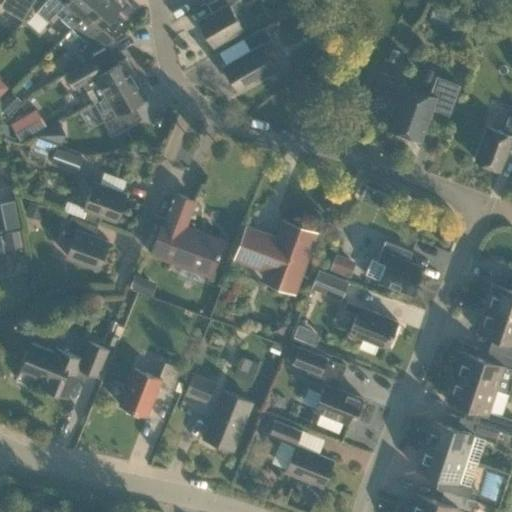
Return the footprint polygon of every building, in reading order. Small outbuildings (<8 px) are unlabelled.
[(3,0),(1,4),(21,17),(32,0),(3,0)] [(48,20),(55,12),(71,26),(81,16),(94,0),(44,0),(36,10),(48,20)] [(116,0),(94,0),(81,16),(71,26),(88,41),(81,49),(89,56),(118,40),(101,26),(121,4),(116,0)] [(213,12),(199,20),(212,43),(242,26),(229,3),(234,0),(210,0),(207,2),(213,12)] [(434,3),(429,15),(448,22),(452,10),(434,3)] [(271,37),(264,25),(243,36),(250,48),(224,63),(239,90),(276,69),(261,43),(271,37)] [(136,76),(125,57),(101,71),(93,58),(67,73),(74,86),(82,82),(93,101),(105,94),(136,76)] [(459,84),(437,75),(430,94),(404,84),(388,126),(419,138),(431,106),(448,113),(459,84)] [(104,120),(147,95),(136,76),(105,94),(111,105),(99,112),(104,120)] [(20,102),(10,92),(0,101),(0,105),(8,114),(20,102)] [(105,94),(93,101),(99,112),(111,105),(105,94)] [(128,106),(104,120),(112,134),(136,120),(128,106)] [(26,113),(10,123),(20,139),(36,130),(26,113)] [(511,115),(509,114),(503,130),(488,125),(476,159),(500,168),(511,138),(511,115)] [(83,155),(56,145),(50,160),(77,171),(83,155)] [(0,185),(13,182),(8,163),(0,164),(0,185)] [(117,218),(126,193),(93,181),(84,205),(86,206),(83,216),(98,222),(102,212),(117,218)] [(374,198),(386,203),(389,194),(378,189),(374,198)] [(195,198),(175,191),(166,217),(164,216),(151,252),(210,274),(224,238),(186,224),(195,198)] [(41,218),(45,204),(29,199),(25,213),(41,218)] [(2,214),(5,227),(19,224),(17,211),(2,214)] [(98,224),(71,214),(64,235),(72,238),(66,254),(99,266),(108,241),(93,236),(98,224)] [(294,283),(313,231),(286,221),(279,240),(245,227),(235,254),(269,267),(267,273),(294,283)] [(7,248),(23,245),(20,229),(4,232),(7,248)] [(385,239),(377,259),(385,263),(379,278),(411,291),(421,267),(408,261),(412,250),(385,239)] [(330,268),(350,275),(356,261),(336,253),(330,268)] [(379,278),(385,263),(377,259),(371,257),(365,272),(379,278)] [(311,287),(341,299),(348,280),(319,268),(311,287)] [(134,273),(130,285),(141,289),(146,277),(134,273)] [(511,288),(493,282),(485,306),(511,314),(511,288)] [(378,342),(387,346),(398,319),(347,299),(343,308),(357,313),(349,331),(363,336),(378,342)] [(511,314),(485,306),(477,330),(500,338),(496,349),(511,354),(511,314)] [(275,318),(270,330),(282,335),(287,323),(275,318)] [(298,323),(293,335),(304,339),(309,327),(298,323)] [(103,339),(116,344),(120,335),(106,330),(103,339)] [(363,336),(359,346),(374,352),(378,342),(363,336)] [(21,367),(44,377),(41,384),(67,395),(79,366),(98,374),(108,348),(89,340),(82,357),(56,346),(55,350),(32,341),(21,367)] [(300,345),(291,342),(285,358),(294,361),(300,345)] [(346,363),(300,345),(294,361),(309,367),(306,376),(324,383),(314,408),(321,411),(343,420),(352,423),(363,397),(337,386),(346,363)] [(511,354),(496,349),(493,360),(462,350),(454,375),(496,388),(504,365),(511,367),(511,354)] [(180,367),(165,361),(159,376),(133,366),(119,402),(147,413),(157,388),(170,393),(180,367)] [(511,367),(504,365),(496,388),(509,392),(511,381),(511,367)] [(185,392),(208,401),(216,380),(193,371),(185,392)] [(454,375),(446,399),(470,407),(467,418),(499,428),(511,432),(511,417),(489,410),(496,388),(454,375)] [(252,400),(223,388),(203,437),(232,448),(252,400)] [(321,411),(316,422),(339,431),(343,420),(321,411)] [(499,428),(467,418),(460,416),(457,427),(431,419),(424,443),(466,457),(473,433),(495,440),(499,428)] [(269,432),(296,443),(301,429),(275,419),(269,432)] [(285,469),(323,485),(333,458),(296,443),(285,469)] [(458,480),(466,457),(424,443),(416,467),(440,475),(436,487),(444,489),(468,497),(472,485),(458,480)] [(475,499),(468,497),(444,489),(440,500),(416,492),(409,511),(456,511),(458,506),(472,511),(475,499)]
